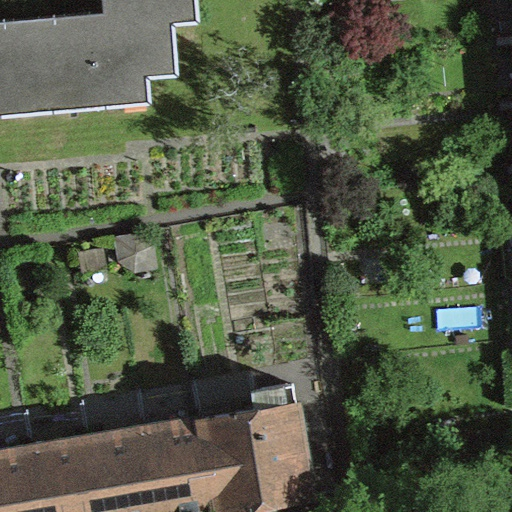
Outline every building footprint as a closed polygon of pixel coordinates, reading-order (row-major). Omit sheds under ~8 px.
[(0,113),(151,100),(149,75),(178,73),(174,22),(199,20),(197,0),(115,0),(118,22),(0,32),(0,113)] [(202,417),(218,509),(245,505),(311,494),(295,401),(202,417)] [(145,426),(160,511),(202,511),(218,509),(202,417),(145,426)] [(89,436),(102,511),(160,511),(145,426),(89,436)] [(33,445),(44,511),(102,511),(89,436),(33,445)] [(0,450),(0,511),(44,511),(33,445),(0,450)]
